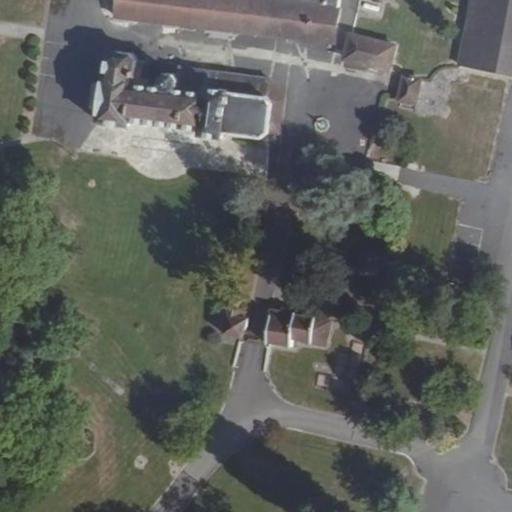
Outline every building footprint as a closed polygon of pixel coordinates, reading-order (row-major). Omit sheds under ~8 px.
[(184,0),(99,0),(94,32),(109,34),(110,25),(145,30),(143,39),(155,41),(157,30),(204,39),(202,49),(214,51),(216,40),(322,55),(330,0),(236,0),(235,9),(184,0)] [(511,53),(511,0),(462,0),(445,81),(503,94),(511,53)] [(338,62),(386,74),(394,44),(345,32),(338,62)] [(145,102),(120,97),(124,76),(124,72),(120,65),(114,63),(105,62),(99,64),(94,69),(83,135),(118,140),(119,133),(257,152),(262,118),(255,117),(257,103),(219,97),(219,91),(166,84),(164,91),(158,87),(152,87),(149,90),(145,102)] [(377,277),(378,247),(358,246),(357,277),(377,277)] [(368,283),(352,280),(346,305),(363,309),(368,283)] [(228,310),(220,308),(210,346),(231,351),(238,327),(225,323),(228,310)] [(285,333),(260,329),(253,355),(282,362),(284,353),(311,361),(318,334),(287,327),(285,333)]
